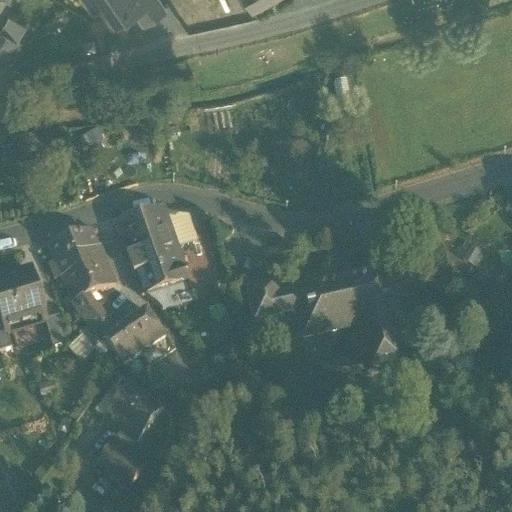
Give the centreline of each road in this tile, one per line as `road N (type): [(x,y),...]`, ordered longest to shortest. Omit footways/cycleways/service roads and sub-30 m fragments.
road 1 (residential): [(0,235),(178,196),(285,222),(339,220),(511,166)]
road 2 (residential): [(351,0),(0,93)]
